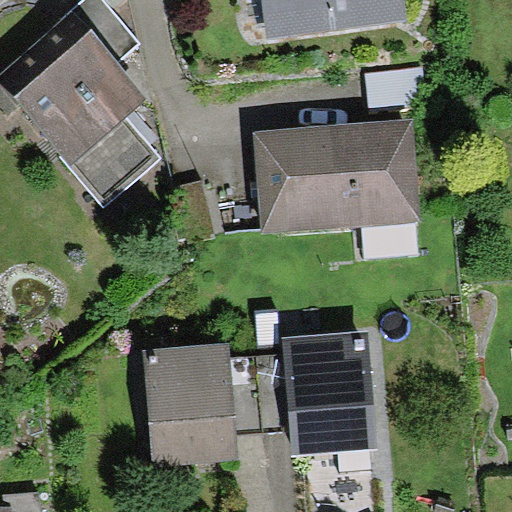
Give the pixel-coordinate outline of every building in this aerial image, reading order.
[(428,0),(272,0),(277,42),(431,29),(428,0)] [(110,16),(31,78),(130,202),(178,164),(154,135),(185,110),(110,16)] [(446,129),(271,145),(279,245),(454,229),(446,129)] [(387,347),(298,356),(309,465),(398,456),(387,347)] [(253,356),(161,362),(168,473),(260,468),(253,356)]
